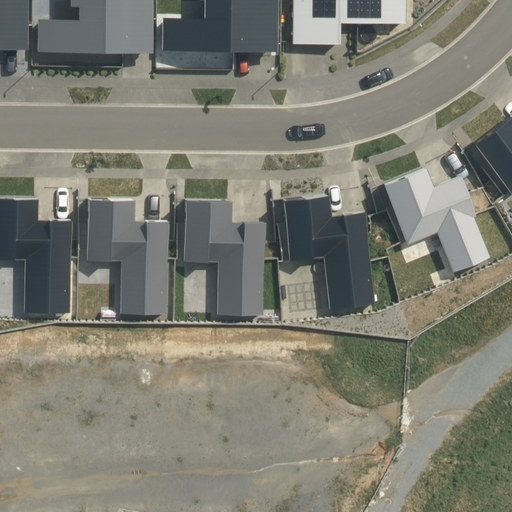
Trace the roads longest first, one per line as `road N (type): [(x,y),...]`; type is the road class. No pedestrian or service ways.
road 1 (residential): [(0,124),(297,129),(347,122),(453,72),(511,16)]
road 2 (residential): [(322,460),(0,494)]
road 3 (track): [(322,460),(447,396),(511,350)]
